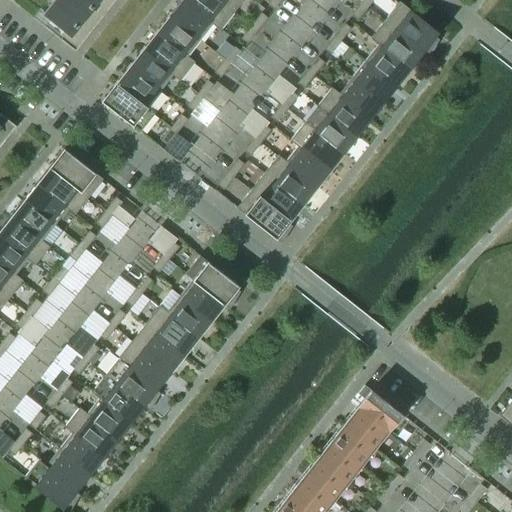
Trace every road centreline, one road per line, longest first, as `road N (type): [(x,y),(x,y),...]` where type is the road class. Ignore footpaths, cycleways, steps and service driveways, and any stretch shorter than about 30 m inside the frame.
road 1 (residential): [(303,278),(0,48)]
road 2 (residential): [(511,444),(378,337)]
